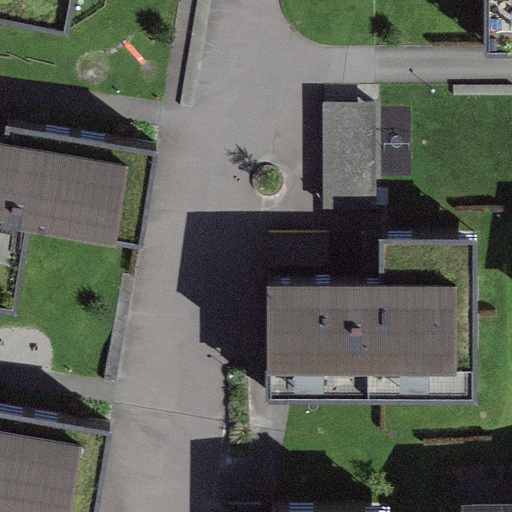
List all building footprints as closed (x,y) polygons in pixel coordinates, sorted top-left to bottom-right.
[(0,0),(0,12),(63,25),(68,0),(0,0)] [(511,0),(490,0),(490,40),(511,40),(511,0)] [(0,142),(0,298),(10,300),(22,223),(138,240),(152,146),(9,124),(6,144),(0,142)] [(369,125),(307,125),(307,236),(369,236),(369,125)] [(389,286),(271,288),(273,394),(472,391),(469,242),(388,243),(389,286)] [(91,511),(106,425),(0,407),(0,502),(59,511),(91,511)]
